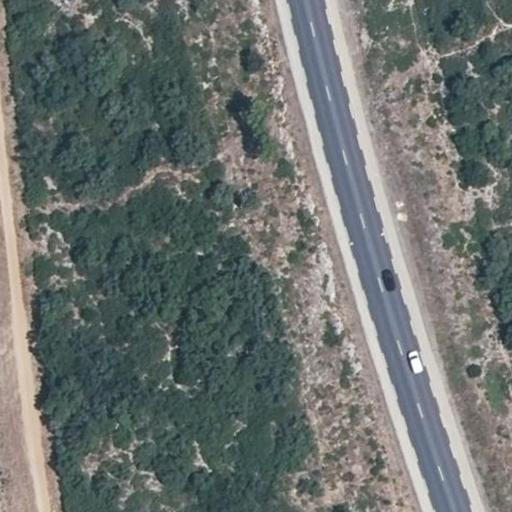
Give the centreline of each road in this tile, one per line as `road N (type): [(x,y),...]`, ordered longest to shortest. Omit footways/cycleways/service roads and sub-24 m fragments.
road 1 (primary): [(454,511),(374,274),(305,0)]
road 2 (track): [(42,511),(14,385),(0,216)]
